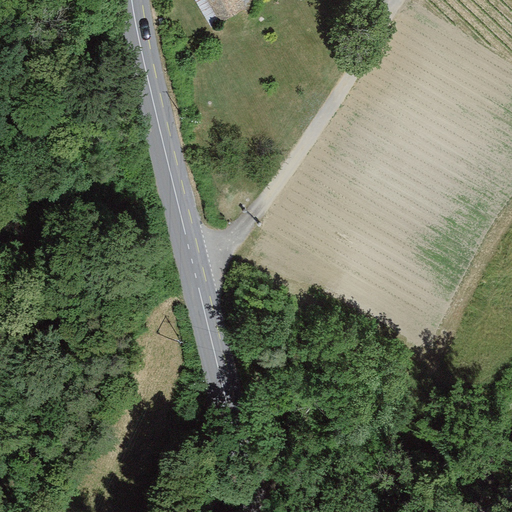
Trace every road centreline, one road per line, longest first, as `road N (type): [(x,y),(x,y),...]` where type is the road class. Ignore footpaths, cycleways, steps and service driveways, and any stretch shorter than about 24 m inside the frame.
road 1 (secondary): [(256,511),(133,0)]
road 2 (track): [(398,0),(263,209),(196,278)]
